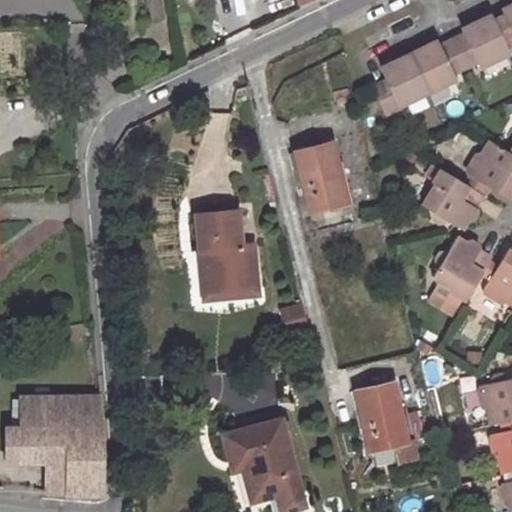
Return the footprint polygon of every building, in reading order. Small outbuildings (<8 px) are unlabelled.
[(511,4),(502,9),(505,15),(490,22),(494,29),(503,48),(511,43),(511,4)] [(480,69),(507,57),(506,54),(503,48),(494,29),(490,22),(487,16),(461,29),(467,41),(454,48),(463,67),(476,61),(480,69)] [(406,54),(424,92),(453,79),(450,73),(463,67),(454,48),(442,53),(436,40),(406,54)] [(385,113),(400,106),(399,104),(424,92),(406,54),(380,66),(386,79),(372,86),(385,113)] [(485,188),(490,191),(501,198),(511,181),(511,156),(504,152),(486,141),(479,152),(472,155),(463,169),(465,176),(472,180),(468,187),(478,194),(480,195),(485,188)] [(335,142),(295,151),(309,212),(349,202),(335,142)] [(442,219),(449,225),(456,229),(462,220),(468,219),(473,210),(469,208),(478,194),(468,187),(436,169),(429,181),(431,182),(418,204),(426,209),(429,217),(436,221),(442,219)] [(202,291),(258,285),(253,242),(241,243),(238,209),(204,212),(207,249),(199,249),(202,291)] [(195,213),(199,249),(207,249),(204,212),(195,213)] [(460,242),(452,237),(445,249),(438,252),(434,258),(436,265),(429,278),(442,286),(444,284),(464,296),(478,272),(485,261),(487,257),(474,250),(472,245),(465,240),(460,242)] [(485,261),(478,272),(486,277),(480,285),(483,290),(497,300),(502,298),(511,303),(511,253),(503,249),(493,266),(485,261)] [(485,410),(489,424),(500,422),(511,418),(511,377),(507,378),(499,375),(492,377),(488,383),(479,385),(476,389),(481,406),(485,410)] [(392,381),(356,389),(370,449),(392,444),(396,463),(416,458),(411,438),(405,439),(392,381)] [(97,396),(22,397),(22,427),(99,427),(97,396)] [(248,447),(252,461),(248,462),(258,497),(301,485),(280,416),(223,431),(228,453),(248,447)] [(511,418),(500,422),(502,430),(492,433),(489,438),(493,453),(498,458),(502,472),(511,469),(511,418)] [(45,462),(65,463),(66,494),(102,494),(99,427),(22,427),(8,427),(8,462),(45,462)] [(228,453),(232,468),(240,466),(250,500),(258,497),(248,462),(252,461),(248,447),(228,453)] [(65,463),(45,462),(46,491),(66,494),(65,463)] [(511,478),(505,481),(502,486),(507,502),(511,506),(511,509),(511,478)]
